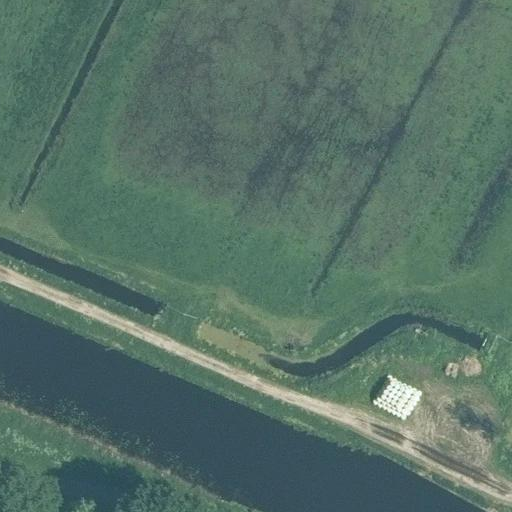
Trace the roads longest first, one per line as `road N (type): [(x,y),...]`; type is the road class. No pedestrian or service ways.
road 1 (track): [(0,272),(511,498)]
road 2 (unclassified): [(166,511),(0,475)]
